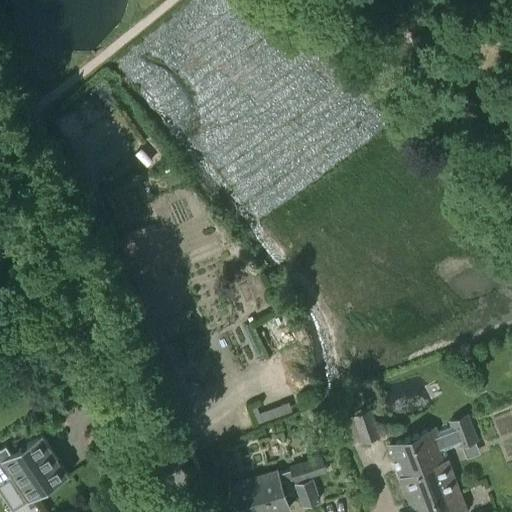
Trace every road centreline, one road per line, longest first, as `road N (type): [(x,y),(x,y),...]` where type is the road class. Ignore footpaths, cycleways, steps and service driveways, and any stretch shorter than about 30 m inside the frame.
road 1 (tertiary): [(178,496),(84,282),(0,123)]
road 2 (track): [(371,0),(511,169)]
